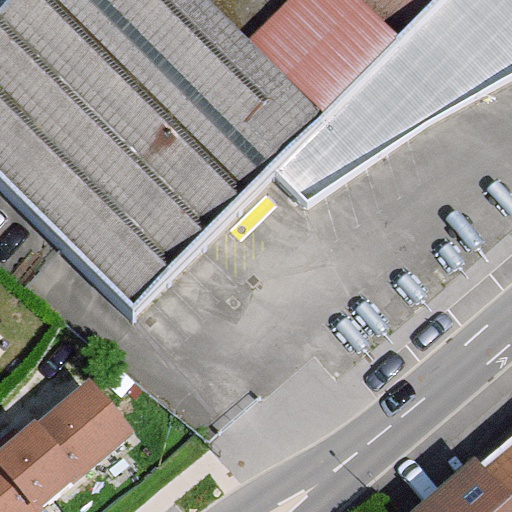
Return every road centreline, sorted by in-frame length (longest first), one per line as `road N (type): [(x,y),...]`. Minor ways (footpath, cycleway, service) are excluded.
road 1 (tertiary): [(266,511),(511,304)]
road 2 (unknown): [(0,428),(91,306)]
